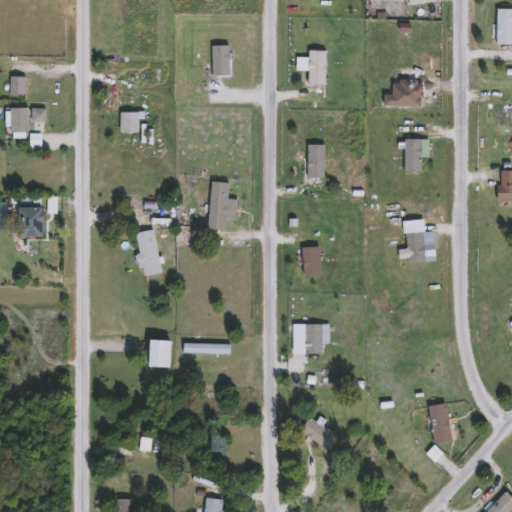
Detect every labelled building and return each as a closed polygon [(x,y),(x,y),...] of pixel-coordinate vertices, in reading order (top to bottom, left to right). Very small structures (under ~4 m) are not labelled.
[(511,44),(492,44),(492,8),(511,8),(511,11),(511,44)] [(208,76),(208,46),(226,46),(226,76),(208,76)] [(8,94),(8,78),(24,78),(24,94),(8,94)] [(24,138),(6,138),(6,109),(24,109),(24,138)] [(137,133),(116,133),(116,112),(142,112),(142,120),(137,120),(137,133)] [(420,139),(420,172),(401,172),(401,139),(420,139)] [(304,178),(304,145),(321,145),(321,178),(304,178)] [(12,238),(11,208),(36,207),(36,237),(12,238)] [(158,273),(139,276),(131,233),(151,229),(158,273)] [(318,247),(318,275),(299,275),(299,247),(318,247)] [(144,367),(144,341),(170,341),(170,367),(144,367)] [(425,406),(443,404),(447,430),(457,429),(459,440),(430,444),(425,406)] [(296,431),(306,416),(336,437),(326,451),(296,431)] [(222,453),(206,453),(206,437),(222,437),(222,453)] [(219,511),(197,511),(197,509),(202,509),(203,498),(221,500),(219,511)] [(131,499),(131,511),(112,511),(112,499),(131,499)]
